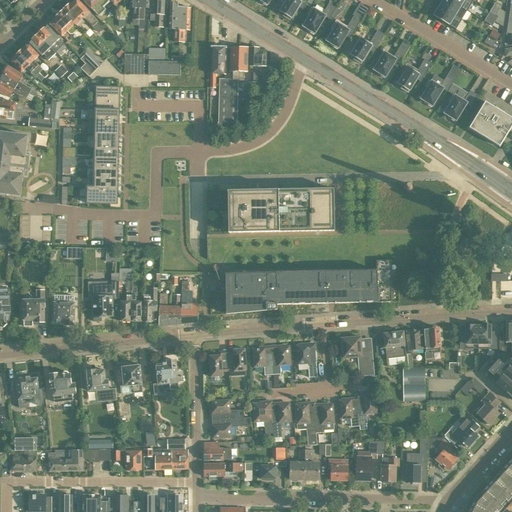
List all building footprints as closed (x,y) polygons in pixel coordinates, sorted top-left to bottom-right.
[(69,5),(62,11),(79,28),(86,22),(98,34),(104,28),(89,13),(77,0),(76,0),(70,6),(69,5)] [(108,1),(107,0),(82,0),(99,17),(106,10),(103,7),(108,1)] [(130,0),(130,8),(133,8),(133,20),(133,26),(138,26),(138,20),(139,20),(138,0),(130,0)] [(138,0),(139,20),(145,20),(145,9),(149,9),(149,0),(138,0)] [(156,15),(155,27),(164,28),(164,0),(151,0),(151,14),(156,15)] [(278,10),(277,10),(284,15),(282,17),(290,21),(298,7),(303,10),(308,0),(283,0),(286,2),(280,12),(278,10)] [(448,0),(443,0),(439,7),(462,22),(468,12),(448,0)] [(473,3),(469,0),(448,0),(468,12),(473,3)] [(173,42),(179,43),(180,8),(178,8),(178,5),(177,2),(172,2),(170,5),(169,29),(174,30),(173,42)] [(355,13),(363,18),(370,8),(362,3),(355,13)] [(306,31),(313,36),(325,17),(329,20),(336,9),(329,4),(322,15),(311,8),(307,15),(310,16),(304,26),(301,25),(307,29),(306,31)] [(117,16),(121,10),(114,5),(110,11),(117,16)] [(462,22),(439,7),(434,17),(456,31),(462,22)] [(180,8),(179,43),(185,43),(185,30),(190,31),(191,8),(180,8)] [(367,15),(375,18),(377,10),(370,8),(367,15)] [(497,17),(499,18),(504,18),(505,12),(499,9),(495,15),(497,17)] [(79,28),(62,11),(56,17),(57,18),(57,19),(53,18),(49,22),(50,25),(61,37),(67,31),(70,34),(73,35),(79,28)] [(361,21),(354,16),(347,27),(336,20),(331,29),(333,31),(327,41),(325,39),(324,40),(331,44),(330,46),(337,50),(346,36),(350,39),(361,21)] [(499,18),(497,17),(494,22),(503,27),(504,18),(499,18)] [(44,29),(38,35),(56,53),(56,52),(64,45),(59,40),(60,39),(48,26),(45,29),(44,29)] [(494,29),(491,35),(498,40),(502,34),(494,29)] [(348,54),(354,58),(353,60),(361,65),(369,51),(373,53),(385,35),(377,31),(369,44),(358,37),(354,44),(357,45),(351,55),(348,53),(348,54)] [(56,53),(38,35),(32,40),(33,41),(30,44),(42,56),(43,55),(45,56),(44,58),(48,62),(56,53)] [(484,43),(491,48),(495,42),(487,37),(484,43)] [(380,60),(374,70),(372,68),(371,69),(378,73),(377,75),(384,79),(393,65),(397,68),(410,46),(403,42),(393,58),(382,51),(378,58),(380,60)] [(19,53),(39,73),(47,81),(51,78),(34,61),(39,56),(30,47),(26,46),(19,53)] [(227,48),(212,48),(211,88),(216,89),(216,74),(226,74),(227,48)] [(232,80),(229,79),(229,91),(238,91),(238,80),(239,48),(230,48),(230,72),(233,72),(232,80)] [(239,48),(238,80),(244,81),(244,72),(247,72),(248,48),(239,48)] [(254,83),(258,83),(258,70),(253,70),(253,66),(266,66),(266,54),(264,52),(259,52),(259,49),(251,48),(250,66),(250,87),(254,87),(254,83)] [(35,77),(39,73),(19,53),(12,60),(12,63),(21,73),(26,68),(31,73),(35,77)] [(86,54),(81,59),(94,71),(98,67),(86,54)] [(94,71),(81,59),(85,64),(81,69),(89,77),(94,71)] [(401,87),(400,89),(408,94),(416,80),(421,82),(432,64),(424,60),(418,70),(407,64),(401,73),(404,74),(398,84),(395,82),(395,83),(401,87)] [(148,75),(180,76),(180,62),(149,62),(148,75)] [(55,71),(61,78),(69,70),(65,66),(63,67),(61,65),(55,71)] [(4,75),(2,78),(29,95),(29,94),(31,90),(32,89),(19,82),(23,76),(8,68),(5,68),(2,72),(4,75)] [(73,81),(79,76),(75,71),(69,77),(73,81)] [(419,97),(418,98),(425,102),(424,104),(431,108),(443,90),(447,92),(454,81),(447,77),(440,87),(429,80),(425,87),(427,89),(422,99),(419,97)] [(0,81),(0,92),(10,98),(13,93),(19,96),(20,95),(26,99),(29,95),(2,78),(0,82),(0,81)] [(229,91),(229,79),(220,79),(218,123),(237,123),(238,92),(238,91),(229,91)] [(87,187),(87,204),(117,204),(119,115),(119,88),(96,87),(95,120),(88,119),(88,120),(88,133),(87,133),(87,134),(95,134),(95,147),(94,187),(87,187)] [(442,112),(449,116),(447,118),(455,123),(466,104),(471,107),(478,96),(470,91),(464,102),(453,95),(448,102),(451,103),(445,113),(442,111),(442,112)] [(0,100),(8,102),(9,98),(0,92),(0,100)] [(0,118),(13,121),(16,103),(0,100),(0,118)] [(511,127),(511,117),(485,101),(469,128),(500,147),(511,127)] [(53,108),(52,119),(53,119),(59,119),(61,109),(53,108)] [(29,118),(29,127),(51,129),(51,120),(44,120),(29,118)] [(51,120),(51,129),(59,130),(59,119),(53,119),(52,119),(51,120)] [(0,132),(0,193),(6,195),(6,194),(19,196),(20,196),(20,195),(23,177),(27,177),(28,172),(31,173),(31,169),(28,169),(30,153),(25,152),(27,138),(28,137),(26,136),(26,137),(14,135),(0,132)] [(62,148),(62,158),(75,158),(75,148),(62,148)] [(62,158),(62,167),(70,167),(70,158),(62,158)] [(229,192),(230,233),(336,231),(335,189),(229,192)] [(0,241),(9,242),(10,234),(0,233),(0,241)] [(368,234),(208,237),(207,237),(207,260),(203,258),(203,264),(207,270),(208,277),(225,277),(225,270),(368,266),(368,235),(368,234)] [(84,259),(84,247),(64,247),(64,259),(84,259)] [(107,253),(106,253),(106,262),(119,262),(119,259),(112,258),(109,257),(107,253)] [(278,305),(393,302),(392,261),(392,260),(377,260),(378,270),(277,272),(277,273),(227,275),(227,313),(227,315),(268,311),(278,310),(278,305)] [(120,322),(131,322),(132,275),(131,275),(131,269),(119,269),(119,276),(120,276),(120,293),(122,293),(122,282),(126,282),(125,295),(127,295),(127,302),(121,302),(120,322)] [(132,275),(131,322),(142,322),(142,302),(137,302),(137,275),(132,275)] [(181,307),(181,324),(199,323),(199,304),(193,304),(193,278),(182,278),(182,292),(181,307)] [(113,315),(113,301),(119,301),(119,293),(119,282),(118,282),(109,282),(107,282),(105,282),(105,285),(88,286),(88,298),(92,298),(93,317),(94,317),(94,322),(101,322),(101,317),(113,317),(113,315)] [(0,327),(4,327),(4,328),(8,324),(7,323),(7,315),(11,315),(10,290),(9,289),(0,288),(0,327)] [(143,322),(156,323),(157,289),(151,289),(151,296),(144,296),(143,322)] [(33,327),(33,320),(36,320),(36,323),(45,323),(45,308),(45,300),(44,291),(37,291),(37,300),(24,300),(24,320),(24,327),(33,327)] [(170,326),(171,306),(167,306),(168,294),(160,294),(160,306),(159,326),(167,326),(170,326)] [(173,306),(171,306),(170,326),(173,326),(174,325),(181,324),(181,307),(179,307),(180,295),(173,295),(173,306)] [(75,303),(74,303),(74,296),(64,296),(64,303),(54,303),(54,323),(65,323),(65,325),(74,326),(75,303)] [(478,325),(466,325),(466,337),(459,337),(459,350),(466,350),(466,349),(478,349),(478,325)] [(491,325),(478,325),(478,349),(490,349),(490,350),(497,350),(497,337),(491,337),(491,325)] [(430,330),(424,330),(426,351),(425,353),(425,360),(432,359),(432,354),(441,353),(440,348),(439,328),(430,329),(430,330)] [(406,331),(408,350),(424,349),(422,330),(406,331)] [(384,334),(386,359),(406,357),(403,332),(384,334)] [(344,358),(357,357),(359,377),(373,376),(372,363),(371,350),(361,351),(360,338),(342,339),(344,358)] [(317,376),(316,364),(315,350),(310,350),(310,344),(300,345),(300,346),(298,347),(300,364),(310,363),(310,368),(311,378),(317,377),(317,376)] [(279,355),(273,355),(274,375),(283,375),(282,365),(292,365),(290,346),(279,347),(279,355)] [(274,375),(273,355),(266,356),(265,348),(260,348),(260,349),(254,350),(255,368),(265,367),(266,376),(274,375)] [(229,363),(229,372),(248,370),(246,349),(235,350),(235,359),(229,359),(229,363)] [(229,372),(229,363),(223,363),(223,355),(210,356),(212,377),(224,376),(224,372),(229,372)] [(495,383),(511,398),(511,355),(498,355),(499,359),(488,371),(493,376),(495,374),(500,378),(495,383)] [(170,389),(170,391),(178,390),(178,388),(179,388),(178,383),(183,382),(182,372),(177,373),(176,363),(174,361),(169,361),(167,364),(156,365),(158,384),(153,385),(154,395),(166,394),(165,389),(170,389)] [(120,387),(121,395),(143,393),(140,366),(138,366),(138,364),(132,365),(132,367),(122,368),(120,369),(118,371),(118,377),(123,376),(124,387),(120,387)] [(413,369),(408,369),(403,369),(403,402),(425,402),(425,396),(426,396),(426,402),(427,402),(427,395),(426,389),(426,382),(426,376),(426,370),(425,370),(425,368),(413,369)] [(87,371),(90,403),(117,400),(115,389),(109,389),(108,380),(105,380),(104,371),(96,372),(96,370),(87,371)] [(58,374),(49,375),(51,389),(52,389),(53,396),(54,396),(55,403),(61,403),(61,400),(63,399),(63,402),(72,401),(72,394),(76,394),(75,384),(71,384),(70,375),(69,375),(68,374),(67,373),(66,372),(65,372),(64,373),(62,373),(62,375),(61,376),(58,376),(58,374)] [(19,409),(20,409),(29,407),(30,407),(28,396),(35,395),(36,405),(43,404),(41,390),(38,390),(37,377),(26,378),(26,379),(19,379),(17,382),(18,390),(15,392),(16,398),(16,399),(18,399),(19,409)] [(475,379),(470,385),(476,390),(480,394),(485,388),(475,379)] [(477,414),(489,424),(498,414),(493,409),(499,403),(489,394),(481,402),(485,406),(477,414)] [(357,407),(358,427),(359,427),(359,431),(367,430),(366,425),(365,414),(376,413),(375,396),(372,396),(372,395),(363,396),(363,404),(356,405),(356,407),(357,407)] [(350,428),(358,427),(357,407),(356,407),(351,408),(350,400),(340,401),(340,402),(338,402),(340,420),(349,419),(350,428)] [(220,413),(220,420),(243,419),(244,419),(243,411),(229,411),(229,402),(212,402),(213,404),(211,404),(211,414),(220,413)] [(264,434),(273,433),(272,410),(265,410),(265,403),(260,403),(260,405),(253,405),(254,422),(264,421),(264,434)] [(272,410),(273,433),(274,438),(281,437),(280,423),(290,422),(289,405),(287,405),(287,403),(277,404),(278,412),(273,412),(272,410)] [(315,414),(315,412),(308,412),(308,404),(298,405),(298,406),(296,406),(297,424),(307,423),(308,436),(316,435),(316,434),(315,414)] [(321,414),(315,414),(316,434),(324,433),(323,424),(333,423),(332,406),(330,406),(330,405),(320,406),(321,414)] [(465,414),(459,421),(458,420),(444,436),(454,444),(459,439),(468,448),(477,437),(473,433),(479,427),(465,414)] [(243,419),(220,420),(220,426),(212,426),(212,431),(213,431),(214,438),(230,437),(230,427),(243,427),(251,426),(250,418),(244,419),(243,419)] [(151,431),(150,423),(141,424),(142,432),(151,431)] [(24,451),(24,452),(36,452),(36,439),(15,439),(15,451),(18,451),(24,451)] [(161,449),(157,449),(157,450),(172,449),(172,439),(167,439),(167,443),(161,443),(161,449)] [(185,439),(172,439),(172,449),(185,449),(185,439)] [(406,483),(419,483),(420,472),(422,472),(426,472),(427,472),(427,439),(419,439),(419,453),(406,453),(406,466),(406,483)] [(436,459),(440,463),(438,465),(438,467),(443,471),(445,471),(447,469),(457,459),(451,454),(452,452),(449,449),(451,446),(444,439),(442,442),(439,439),(428,439),(427,459),(436,459)] [(377,442),(377,454),(384,455),(385,442),(377,442)] [(207,450),(204,450),(205,461),(231,460),(231,449),(224,449),(219,449),(219,443),(207,443),(207,450)] [(273,447),(273,459),(287,459),(287,447),(273,447)] [(157,450),(157,449),(143,449),(143,457),(152,457),(152,455),(156,455),(156,470),(172,470),(172,449),(157,450)] [(185,449),(172,449),(172,470),(189,470),(188,451),(185,451),(185,449)] [(66,472),(65,450),(55,450),(55,453),(49,453),(49,459),(49,472),(66,472)] [(100,450),(65,450),(66,472),(83,472),(83,460),(88,460),(88,463),(99,462),(99,461),(100,450)] [(100,450),(99,461),(110,461),(110,450),(100,450)] [(110,450),(110,461),(120,461),(120,451),(112,451),(112,450),(110,450)] [(297,480),(304,480),(305,450),(299,450),(298,460),(301,460),(301,464),(290,464),(289,480),(292,480),(292,481),(297,481),(297,480)] [(305,450),(304,480),(311,480),(311,482),(318,482),(318,480),(319,480),(319,464),(310,464),(310,460),(314,460),(314,450),(305,450)] [(24,457),(18,457),(18,451),(15,451),(10,451),(10,456),(10,457),(10,472),(24,472),(24,457)] [(36,457),(36,452),(24,452),(24,457),(24,472),(36,472),(37,457),(36,457)] [(141,452),(125,452),(126,471),(141,471),(141,452)] [(356,481),(370,482),(371,458),(357,457),(356,481)] [(382,458),(381,466),(381,482),(395,482),(395,467),(399,467),(399,458),(382,458)] [(511,458),(474,500),(468,511),(502,511),(511,502),(511,458)] [(331,469),(331,481),(347,481),(347,461),(327,461),(327,469),(331,469)] [(286,462),(272,462),(272,467),(261,467),(261,479),(263,479),(263,481),(274,481),(274,479),(275,479),(275,476),(280,476),(280,467),(286,467),(286,462)] [(225,464),(205,465),(205,477),(209,477),(209,480),(217,480),(217,477),(225,477),(237,476),(237,473),(242,472),(242,469),(242,464),(225,464)] [(29,511),(51,511),(51,510),(45,510),(45,497),(45,496),(30,495),(30,510),(29,511)] [(52,506),(52,511),(72,511),(72,496),(58,496),(58,506),(52,506)] [(83,511),(106,511),(106,502),(100,502),(100,496),(99,496),(94,496),(89,496),(84,496),(83,496),(83,504),(83,511)] [(127,511),(128,496),(113,496),(113,501),(113,511),(127,511)] [(134,502),(133,511),(153,511),(154,496),(142,496),(142,502),(134,502)] [(162,511),(161,511),(182,511),(183,496),(176,496),(169,496),(169,498),(169,510),(162,510),(162,511)]
